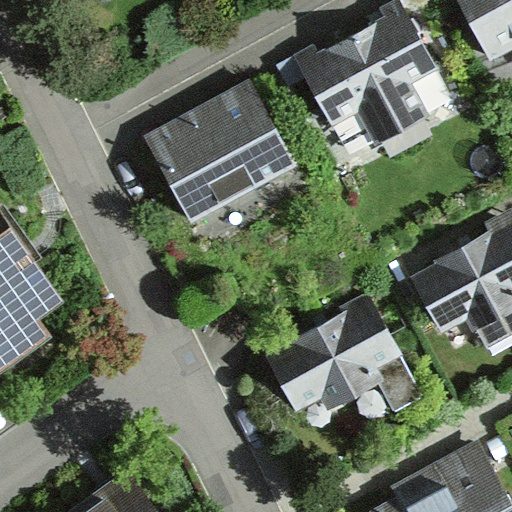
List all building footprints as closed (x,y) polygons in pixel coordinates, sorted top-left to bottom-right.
[(511,0),(450,0),(488,67),(510,55),(511,59),(511,0)] [(399,6),(294,62),(329,128),(358,112),(377,147),(424,123),(405,88),(434,72),(399,6)] [(248,91),(142,148),(183,225),(290,168),(248,91)] [(436,273),(412,286),(439,336),(468,320),(484,350),(511,335),(511,305),(510,302),(511,300),(511,234),(489,246),(486,242),(434,270),(436,273)] [(58,309),(0,236),(0,378),(42,345),(31,331),(58,309)] [(290,351),(267,364),(294,413),(323,397),(328,406),(372,382),(392,419),(420,404),(368,310),(344,323),(341,319),(288,348),(290,351)] [(507,511),(474,451),(390,496),(396,506),(384,511),(507,511)] [(140,511),(121,485),(83,511),(140,511)]
